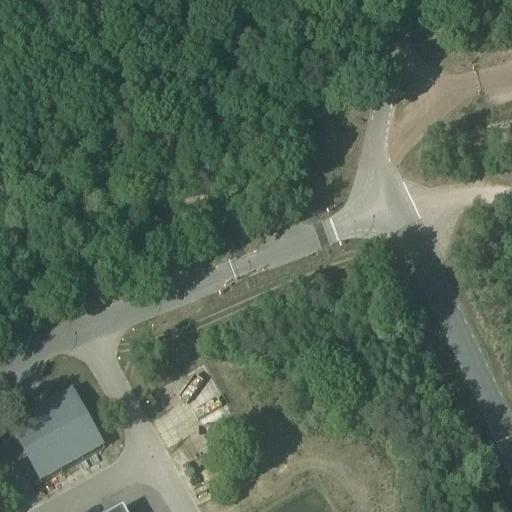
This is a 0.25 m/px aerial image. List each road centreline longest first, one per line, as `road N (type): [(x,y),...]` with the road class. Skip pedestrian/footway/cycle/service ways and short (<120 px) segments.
road 1 (track): [(0,189),(28,176),(99,0)]
road 2 (track): [(377,156),(472,82),(511,72)]
